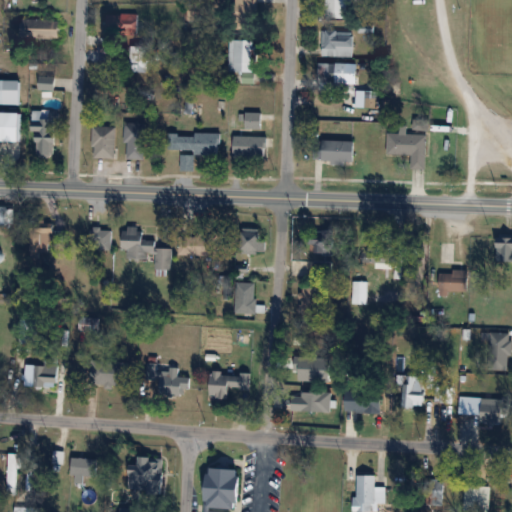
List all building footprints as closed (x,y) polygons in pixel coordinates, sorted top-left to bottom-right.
[(256,29),(256,0),(234,0),(234,29),(256,29)] [(328,0),(328,17),(347,17),(348,2),(361,3),(360,0),(328,0)] [(195,21),(195,5),(186,5),(186,21),(195,21)] [(123,16),(123,35),(138,35),(138,16),(123,16)] [(23,20),(23,39),(60,39),(60,20),(23,20)] [(354,31),(323,31),(323,56),(354,56),(354,31)] [(230,40),(230,73),(257,73),(257,40),(230,40)] [(348,63),(321,63),(321,83),(348,83),(348,63)] [(42,89),(55,89),(54,78),(42,78),(42,89)] [(0,104),(21,104),(21,80),(0,80),(0,104)] [(35,111),(35,158),(56,158),(56,111),(35,111)] [(0,141),(22,141),(22,113),(0,112),(0,141)] [(263,112),(246,112),(246,129),(263,129),(263,112)] [(145,122),(126,122),(126,158),(145,158),(145,122)] [(93,158),(116,158),(116,126),(93,126),(93,158)] [(167,153),(220,153),(220,133),(167,133),(167,153)] [(413,154),(413,169),(427,169),(428,134),(387,133),(387,154),(413,154)] [(268,136),(227,136),(227,156),(268,156),(268,136)] [(355,140),(321,140),(321,163),(355,163),(355,140)] [(8,206),(0,205),(0,224),(8,225),(8,206)] [(54,235),(54,222),(32,222),(32,252),(52,252),(52,240),(57,240),(57,235),(54,235)] [(112,228),(90,228),(90,250),(112,250),(112,228)] [(156,270),(172,270),(172,248),(156,248),(156,240),(144,240),(144,228),(126,228),(126,258),(156,259),(156,270)] [(241,229),(241,254),(266,254),(266,241),(262,241),(262,229),(241,229)] [(332,231),(312,231),(312,254),(332,254),(332,231)] [(511,262),(511,235),(499,235),(499,262),(511,262)] [(180,256),(216,256),(216,237),(180,237),(180,256)] [(403,254),(369,254),(369,267),(403,267),(403,254)] [(333,262),(314,262),(314,279),(333,279),(333,262)] [(469,274),(439,274),(439,292),(469,292),(469,274)] [(352,305),(368,305),(368,282),(352,282),(352,305)] [(236,314),(257,314),(257,283),(236,283),(236,314)] [(319,287),(302,287),(302,324),(319,324),(319,287)] [(37,320),(21,320),(21,344),(37,344),(37,320)] [(490,370),(511,370),(511,333),(490,333),(490,370)] [(129,362),(91,362),(91,386),(129,386),(129,362)] [(26,388),(60,388),(60,365),(26,365),(26,388)] [(191,396),(191,377),(179,377),(179,370),(159,370),(159,396),(191,396)] [(316,407),(316,371),(296,371),(296,407),(316,407)] [(251,374),(212,373),(212,398),(230,399),(230,389),(250,389),(251,374)] [(425,406),(425,377),(403,377),(403,406),(425,406)] [(435,403),(452,403),(452,381),(435,381),(435,403)] [(346,413),(383,413),(383,391),(346,391),(346,413)] [(481,415),(481,422),(510,423),(511,400),(460,399),(459,414),(481,415)] [(6,494),(18,494),(18,453),(6,453),(6,494)] [(97,477),(98,458),(70,457),(69,475),(97,477)] [(129,490),(163,490),(163,457),(140,457),(140,465),(130,465),(129,490)] [(231,511),(237,511),(241,511),(243,470),(207,469),(205,511),(231,511)] [(357,475),(357,505),(386,505),(386,475),(357,475)] [(444,481),(426,481),(426,505),(444,505),(444,481)]
